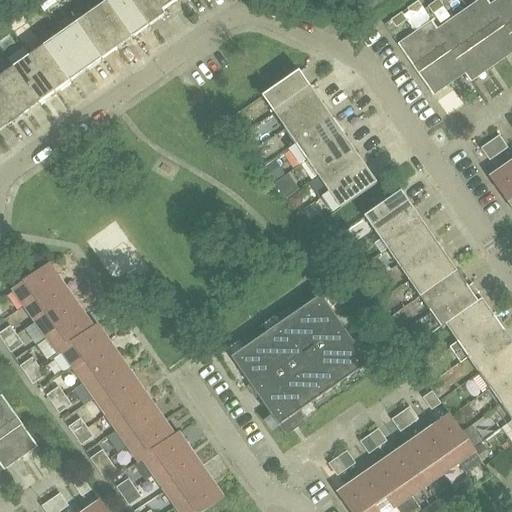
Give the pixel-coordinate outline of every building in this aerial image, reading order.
[(35,0),(39,4),(44,11),(59,0),(35,0)] [(149,28),(129,0),(109,0),(107,2),(134,39),(149,28)] [(129,0),(149,28),(165,17),(153,0),(129,0)] [(178,1),(177,0),(153,0),(165,17),(166,17),(163,12),(178,1)] [(439,0),(437,0),(427,7),(433,14),(444,7),(439,0)] [(479,0),(467,9),(502,61),(511,53),(511,40),(484,0),(479,0)] [(485,0),(484,0),(511,40),(511,7),(507,0),(497,0),(489,6),(485,0)] [(107,2),(91,13),(118,50),(134,39),(107,2)] [(423,9),(418,2),(407,9),(412,16),(423,9)] [(467,9),(452,20),(487,71),(502,61),(467,9)] [(91,13),(76,24),(102,61),(118,50),(91,13)] [(391,20),(396,28),(406,20),(401,13),(391,20)] [(470,83),(487,71),(452,20),(436,30),(436,31),(465,73),(465,75),(470,83)] [(431,22),(414,34),(450,85),(465,75),(465,73),(436,31),(436,30),(431,22)] [(60,34),(86,72),(102,61),(76,24),(60,34)] [(44,45),(71,83),(86,72),(60,34),(44,45)] [(432,97),(450,85),(414,34),(397,45),(432,97)] [(28,57),(55,94),(71,83),(44,45),(28,57)] [(55,94),(28,57),(23,48),(7,60),(13,68),(39,105),(55,94)] [(13,68),(0,76),(0,82),(23,116),(39,105),(13,68)] [(274,115),(310,89),(299,72),(262,98),(274,115)] [(0,116),(7,127),(23,116),(0,82),(0,116)] [(274,115),(285,131),(322,105),(310,89),(274,115)] [(296,146),(333,120),(322,105),(285,131),(296,146)] [(296,146),(307,162),(344,136),(333,120),(296,146)] [(318,178),(355,152),(344,136),(307,162),(318,178)] [(507,149),(498,137),(489,143),(498,156),(507,149)] [(498,156),(489,143),(480,150),(489,162),(498,156)] [(318,178),(329,193),(366,168),(355,152),(318,178)] [(276,162),(274,164),(268,168),(277,182),(285,176),(276,162)] [(511,211),(511,175),(506,167),(489,179),(511,211)] [(329,193),(341,210),(378,184),(366,168),(329,193)] [(364,217),(376,234),(413,208),(401,191),(364,217)] [(299,192),(290,199),(297,209),(302,205),(303,198),(299,192)] [(424,224),(413,208),(376,234),(387,250),(424,224)] [(435,239),(424,224),(387,250),(398,265),(435,239)] [(435,239),(398,265),(409,281),(446,255),(435,239)] [(457,271),(446,255),(409,281),(414,288),(409,292),(415,300),(420,297),(457,271)] [(61,282),(49,266),(12,292),(24,308),(61,282)] [(457,271),(420,297),(415,300),(415,301),(412,303),(422,318),(431,313),(468,287),(457,271)] [(24,308),(35,324),(72,298),(61,282),(24,308)] [(480,304),(479,303),(468,287),(431,313),(443,330),(480,304)] [(278,326),(266,334),(244,349),(232,358),(231,358),(250,385),(259,398),(270,414),(278,426),(286,437),(307,423),(300,412),(301,412),(312,404),(341,384),(359,372),(369,365),(330,309),(322,297),(321,296),(278,326)] [(35,324),(46,340),(83,314),(72,298),(35,324)] [(447,328),(457,343),(495,317),(483,300),(479,303),(480,304),(443,330),(447,328)] [(83,314),(46,340),(57,356),(99,326),(98,326),(94,329),(83,314)] [(506,333),(495,317),(457,343),(468,359),(506,333)] [(61,354),(72,369),(110,343),(99,326),(57,356),(61,354)] [(0,338),(4,345),(16,337),(10,327),(0,334),(0,338)] [(479,375),(511,351),(511,340),(506,333),(468,359),(479,375)] [(16,337),(4,345),(11,354),(23,346),(16,337)] [(110,343),(72,369),(83,385),(121,358),(110,343)] [(511,375),(511,351),(479,375),(490,390),(511,375)] [(83,385),(94,401),(132,374),(121,358),(83,385)] [(26,377),(38,368),(32,359),(20,368),(26,377)] [(38,368),(26,377),(32,386),(45,377),(38,368)] [(132,374),(94,401),(105,417),(143,390),(132,374)] [(511,398),(511,375),(490,390),(501,406),(511,398)] [(53,405),(66,397),(59,387),(47,396),(53,405)] [(105,417),(115,431),(153,405),(143,390),(105,417)] [(432,392),(423,399),(432,411),(441,404),(432,392)] [(37,447),(2,395),(0,396),(0,428),(21,458),(37,447)] [(72,406),(66,397),(53,405),(59,414),(72,406)] [(511,398),(501,406),(511,421),(511,398)] [(115,431),(127,448),(165,421),(153,405),(115,431)] [(418,420),(410,408),(401,414),(409,426),(418,420)] [(392,420),(400,432),(409,426),(401,414),(392,420)] [(434,427),(460,464),(476,452),(450,415),(434,427)] [(81,419),(69,427),(75,437),(88,428),(81,419)] [(138,463),(180,435),(179,433),(175,436),(165,421),(127,448),(138,463)] [(418,438),(444,475),(460,464),(434,427),(418,438)] [(0,464),(4,470),(21,458),(0,428),(0,464)] [(75,437),(81,446),(94,437),(88,428),(75,437)] [(387,442),(378,430),(369,436),(378,448),(387,442)] [(143,462),(153,476),(191,450),(180,435),(138,463),(138,465),(143,462)] [(369,436),(362,441),(360,442),(369,454),(378,448),(369,436)] [(402,449),(428,486),(444,475),(418,438),(402,449)] [(481,443),(474,447),(479,455),(486,451),(481,443)] [(386,460),(412,497),(428,486),(402,449),(386,460)] [(103,450),(90,459),(97,469),(109,460),(103,450)] [(153,476),(164,492),(202,466),(191,450),(153,476)] [(338,458),(346,470),(355,464),(347,452),(338,458)] [(346,470),(338,458),(329,465),(337,476),(346,470)] [(97,469),(103,477),(116,469),(109,460),(97,469)] [(386,460),(370,471),(396,508),(398,511),(417,511),(421,510),(412,497),(386,460)] [(164,492),(175,508),(213,482),(202,466),(164,492)] [(354,483),(374,511),(390,511),(396,508),(370,471),(354,483)] [(74,485),(82,498),(91,491),(83,479),(74,485)] [(123,498),(135,489),(129,480),(116,488),(123,498)] [(175,508),(177,511),(205,511),(225,499),(213,482),(175,508)] [(349,511),(374,511),(354,483),(338,494),(349,511)] [(141,498),(135,489),(123,498),(129,507),(141,498)] [(61,511),(68,507),(60,495),(51,501),(58,511),(61,511)] [(45,511),(58,511),(51,501),(42,507),(45,511)] [(107,511),(100,502),(86,511),(107,511)]
